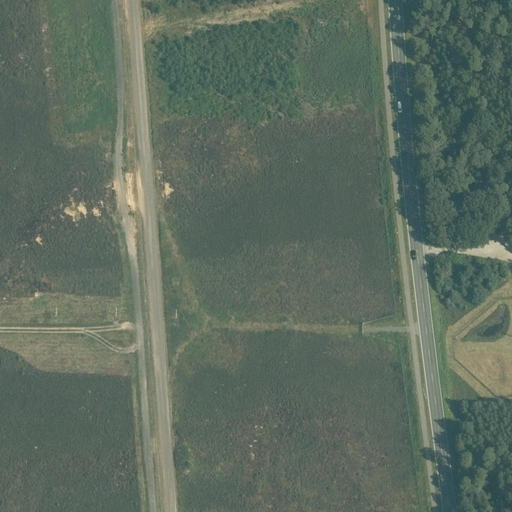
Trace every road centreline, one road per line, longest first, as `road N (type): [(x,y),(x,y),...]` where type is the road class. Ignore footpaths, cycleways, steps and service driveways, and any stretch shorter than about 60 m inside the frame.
road 1 (secondary): [(449,511),(398,0)]
road 2 (track): [(133,0),(170,511)]
